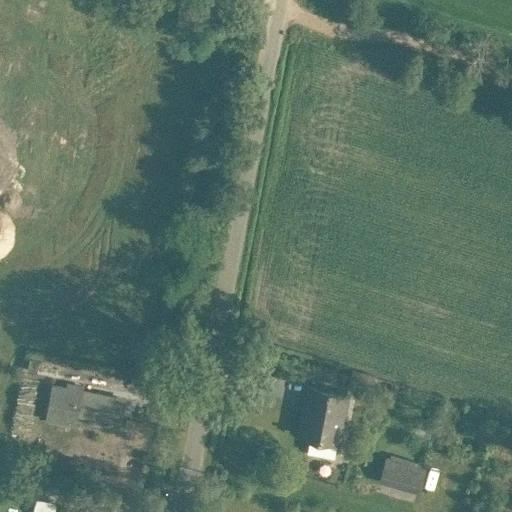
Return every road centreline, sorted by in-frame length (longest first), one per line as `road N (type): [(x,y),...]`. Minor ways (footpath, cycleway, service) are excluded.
road 1 (unclassified): [(182,511),(278,0)]
road 2 (track): [(511,73),(278,0)]
